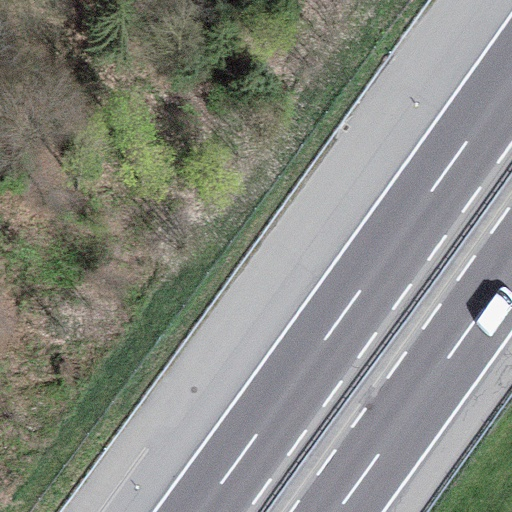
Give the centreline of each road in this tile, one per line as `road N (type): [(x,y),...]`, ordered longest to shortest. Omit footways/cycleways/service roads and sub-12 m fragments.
road 1 (motorway): [(511,77),(200,511)]
road 2 (motorway): [(336,511),(511,268)]
